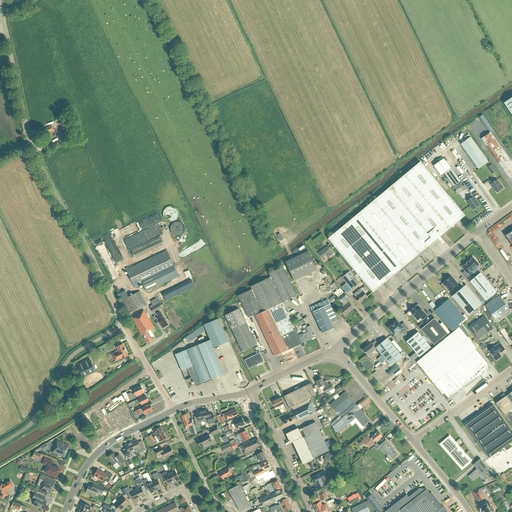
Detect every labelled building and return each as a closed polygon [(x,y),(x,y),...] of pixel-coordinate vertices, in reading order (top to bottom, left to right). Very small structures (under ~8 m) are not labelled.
[(55,131),(52,125),(41,131),(45,138),(50,136),(49,134),(55,131)] [(511,162),(491,132),(481,139),(509,179),(511,177),(511,162)] [(461,144),(478,169),(488,161),(468,134),(464,138),(466,140),(461,144)] [(442,146),(451,156),(454,153),(445,143),(442,146)] [(373,292),(465,215),(420,162),(328,238),(373,292)] [(451,168),(444,173),(454,186),(456,190),(463,185),(460,181),(451,168)] [(491,184),(497,192),(503,188),(497,180),(493,182),(491,180),(489,181),(491,184)] [(473,209),(479,205),(473,197),(471,194),(469,196),(471,198),(467,201),(473,209)] [(160,236),(134,249),(137,256),(163,244),(160,236)] [(318,253),(322,257),(330,251),(326,246),(318,253)] [(108,251),(111,261),(118,258),(114,248),(108,251)] [(135,288),(175,269),(167,250),(126,270),(135,288)] [(285,262),(294,281),(317,270),(308,251),(285,262)] [(473,258),(462,267),(465,270),(462,273),(467,278),(470,275),(468,273),(479,264),(473,258)] [(250,287),(251,289),(238,296),(248,317),(262,311),(262,312),(255,315),(275,356),(316,337),(310,325),(306,327),(308,332),(303,334),(298,336),(283,303),(297,296),(283,266),(269,273),(270,277),(250,287)] [(344,289),(347,293),(357,284),(356,283),(359,282),(349,271),(342,277),(346,283),(343,286),(346,288),(344,289)] [(470,281),(486,301),(496,292),(480,272),(470,281)] [(451,276),(442,283),(450,292),(458,285),(451,276)] [(177,280),(145,292),(148,298),(179,285),(177,280)] [(334,291),(339,287),(335,282),(330,286),(334,291)] [(482,304),(466,285),(452,296),(468,316),(482,304)] [(345,292),(341,287),(334,293),(342,302),(349,296),(345,292)] [(356,292),(357,293),(355,295),(356,297),(355,298),(360,303),(367,297),(361,289),(356,292)] [(125,290),(119,293),(123,300),(130,313),(147,305),(140,291),(129,297),(125,290)] [(458,329),(466,338),(468,336),(458,323),(465,317),(448,298),(434,310),(450,329),(451,328),(455,332),(458,329)] [(328,299),(327,300),(311,307),(323,333),(334,328),(332,324),(338,321),(328,299)] [(487,309),(495,320),(509,310),(502,299),(487,309)] [(354,308),(349,302),(344,306),(343,305),(342,306),(343,307),(340,310),(345,316),(354,308)] [(160,303),(151,309),(149,310),(151,314),(153,313),(159,310),(159,311),(156,313),(161,321),(159,322),(163,328),(168,325),(165,319),(164,319),(160,311),(162,310),(162,308),(160,303)] [(410,311),(417,320),(420,318),(422,320),(427,316),(420,307),(418,309),(415,306),(410,311)] [(239,308),(225,315),(228,322),(230,326),(232,329),(243,351),(256,345),(255,343),(246,323),(239,308)] [(144,310),(131,318),(142,335),(143,335),(148,343),(153,340),(148,332),(154,328),(144,310)] [(484,316),(469,327),(478,339),(493,328),(484,316)] [(229,342),(219,318),(204,324),(214,348),(229,342)] [(421,329),(434,345),(447,333),(435,318),(421,329)] [(341,319),(335,324),(338,328),(336,329),(339,333),(347,327),(341,319)] [(389,327),(388,328),(389,328),(395,335),(401,330),(403,332),(408,328),(404,323),(401,325),(397,321),(389,327)] [(455,332),(419,362),(448,398),(481,375),(484,379),(485,378),(487,376),(484,372),(486,368),(487,363),(466,338),(458,329),(455,332)] [(419,357),(431,347),(418,332),(406,341),(419,357)] [(379,345),(376,347),(391,366),(402,357),(387,338),(379,345)] [(191,377),(193,376),(197,385),(201,383),(224,373),(210,340),(176,354),(182,370),(186,369),(187,371),(188,370),(191,377)] [(371,343),(363,350),(368,355),(370,358),(374,355),(372,352),(376,349),(375,348),(376,347),(379,345),(375,341),(372,344),(371,343)] [(501,356),(499,353),(500,352),(501,352),(505,349),(500,342),(494,347),(494,346),(488,350),(495,360),(501,356)] [(128,354),(123,344),(117,347),(118,350),(112,353),(116,361),(122,358),(122,359),(127,356),(128,354)] [(264,361),(260,352),(244,360),(249,369),(264,361)] [(83,377),(95,371),(90,358),(77,364),(83,377)] [(332,389),(333,388),(333,387),(334,386),(333,384),(332,385),(331,383),(328,384),(326,380),(323,382),(322,378),(316,381),(321,390),(324,389),(326,392),(332,389)] [(310,383),(284,396),(284,397),(286,400),(287,402),(289,406),(290,409),(297,405),(306,401),(308,403),(310,402),(309,400),(316,396),(310,383)] [(132,394),(131,392),(127,394),(130,400),(141,394),(141,393),(144,392),(141,386),(133,389),(135,393),(132,394)] [(507,396),(507,395),(496,403),(511,424),(511,391),(510,393),(507,396)] [(333,397),(336,400),(330,405),(340,417),(356,404),(345,392),(339,397),(337,394),(333,397)] [(133,399),(127,402),(129,406),(135,403),(136,405),(141,403),(142,405),(149,401),(148,401),(148,400),(148,398),(147,398),(146,396),(143,397),(142,397),(134,401),(133,399)] [(281,397),(273,401),(276,407),(284,404),(284,403),(287,402),(286,400),(284,397),(281,398),(281,397)] [(291,419),(296,416),(298,420),(315,412),(310,402),(308,403),(293,410),(294,412),(290,415),(289,415),(282,418),(285,424),(288,422),(289,422),(292,420),(291,419)] [(134,412),(136,416),(142,413),(142,412),(144,411),(146,414),(153,410),(153,409),(152,407),(151,407),(150,404),(142,407),(143,408),(140,409),(140,408),(134,412)] [(465,425),(479,444),(489,458),(511,441),(511,430),(494,405),(465,425)] [(238,414),(235,408),(227,412),(228,414),(223,416),(225,421),(230,418),(238,414)] [(354,408),(344,416),(341,419),(347,426),(356,418),(363,426),(370,421),(360,409),(357,412),(354,408)] [(203,411),(204,421),(208,420),(208,424),(215,423),(213,415),(210,416),(209,415),(208,410),(203,411)] [(204,421),(203,411),(197,412),(198,417),(197,418),(195,418),(196,426),(202,425),(201,421),(204,421)] [(189,420),(187,414),(181,416),(186,428),(194,425),(192,419),(189,420)] [(241,417),(233,421),(234,423),(231,424),(233,428),(236,427),(236,428),(245,424),(241,417)] [(347,426),(341,419),(332,427),(337,433),(347,426)] [(87,425),(84,420),(77,424),(80,429),(87,425)] [(325,442),(319,430),(316,422),(299,430),(298,428),(286,434),(290,443),(293,442),(303,464),(313,459),(313,458),(329,451),(328,448),(327,447),(325,442)] [(209,430),(212,435),(219,432),(218,431),(221,429),(219,426),(216,427),(209,430)] [(155,437),(164,432),(161,427),(154,430),(155,432),(151,434),(151,435),(149,436),(148,436),(144,438),(146,441),(150,439),(153,437),(155,437)] [(249,439),(246,430),(239,433),(236,435),(237,439),(238,439),(240,443),(244,441),(249,439)] [(382,436),(378,431),(372,436),(373,437),(371,438),(368,435),(362,440),(368,448),(374,443),(373,441),(375,439),(376,441),(382,436)] [(164,432),(155,437),(157,442),(166,438),(164,432)] [(208,445),(213,443),(209,434),(198,440),(202,447),(208,444),(208,445)] [(449,436),(440,444),(462,469),(471,461),(449,436)] [(258,438),(241,446),(246,455),(256,450),(255,448),(261,445),(258,438)] [(131,442),(135,451),(138,450),(140,453),(146,450),(142,441),(138,442),(137,439),(131,442)] [(232,448),(233,449),(238,447),(236,442),(235,442),(234,440),(229,442),(230,443),(232,448)] [(398,454),(386,440),(379,446),(387,456),(387,457),(389,460),(391,460),(398,454)] [(65,457),(69,446),(57,441),(52,452),(65,457)] [(135,451),(131,442),(125,445),(126,448),(123,450),(127,459),(133,456),(132,453),(135,451)] [(230,443),(229,443),(221,447),(224,453),(232,449),(232,448),(230,443)] [(165,458),(174,454),(172,450),(171,450),(170,447),(163,450),(161,447),(155,450),(158,455),(162,453),(165,458)] [(32,457),(39,460),(41,454),(35,451),(32,457)] [(324,460),(329,462),(333,452),(331,451),(326,454),(324,460)] [(266,459),(263,452),(257,454),(254,456),(255,458),(258,457),(261,462),(266,459)] [(113,453),(108,457),(114,464),(117,462),(120,465),(125,461),(120,455),(118,458),(113,453)] [(51,465),(53,462),(45,458),(42,464),(48,466),(45,472),(57,477),(60,469),(51,465)] [(477,469),(468,476),(472,481),(478,476),(484,482),(487,479),(484,475),(490,470),(480,459),(473,465),(477,469)] [(270,467),(267,461),(264,462),(261,464),(257,466),(260,470),(254,473),(256,476),(265,472),(264,470),(270,467)] [(179,479),(177,475),(180,474),(177,467),(172,469),(173,471),(170,473),(174,482),(179,479)] [(229,467),(219,472),(223,479),(232,474),(229,467)] [(105,473),(98,469),(94,476),(103,481),(104,480),(108,482),(113,475),(106,471),(105,473)] [(267,471),(256,477),(258,482),(262,481),(263,482),(276,476),(274,472),(269,475),(267,471)] [(156,490),(162,488),(157,479),(160,478),(157,472),(152,475),(155,480),(152,481),(156,490)] [(174,482),(170,473),(167,474),(166,472),(162,474),(165,481),(168,480),(170,484),(174,482)] [(325,479),(322,472),(313,477),(316,483),(317,483),(318,486),(311,489),(314,495),(331,487),(327,480),(325,481),(324,479),(325,479)] [(35,489),(50,495),(56,480),(41,474),(35,489)] [(156,490),(152,481),(149,483),(147,477),(142,480),(144,485),(147,484),(151,493),(156,490)] [(0,494),(2,498),(9,494),(6,490),(13,485),(10,480),(3,484),(2,483),(0,484),(0,494)] [(277,480),(270,483),(274,491),(281,488),(277,480)] [(103,491),(104,488),(94,484),(92,487),(89,485),(86,491),(96,495),(96,493),(98,494),(100,490),(103,491)] [(229,490),(240,511),(251,506),(239,484),(229,490)] [(146,496),(141,487),(140,485),(138,486),(138,488),(136,489),(141,499),(146,496)] [(130,489),(129,489),(129,487),(126,488),(131,500),(134,499),(135,501),(141,499),(136,489),(133,490),(132,488),(130,489)] [(444,511),(445,511),(442,507),(443,507),(431,492),(429,493),(426,489),(420,488),(409,496),(407,494),(385,511),(384,510),(380,511),(444,511)] [(285,496),(282,489),(272,493),(260,498),(264,507),(285,496)] [(472,492),(477,502),(484,498),(480,489),(472,492)] [(319,494),(322,501),(328,498),(324,491),(319,494)] [(225,492),(219,494),(221,500),(227,498),(225,492)] [(42,499),(43,496),(35,493),(33,498),(35,499),(34,501),(35,502),(34,505),(43,509),(46,501),(43,500),(42,499)] [(120,498),(118,500),(125,507),(129,503),(120,494),(118,496),(120,498)] [(368,500),(351,507),(352,511),(369,511),(376,509),(377,511),(380,511),(384,510),(371,494),(367,498),(368,500)] [(318,495),(310,499),(312,503),(315,502),(315,503),(313,504),(316,511),(325,511),(329,510),(325,504),(322,505),(320,501),(319,501),(319,500),(320,499),(318,495)] [(276,510),(281,507),(289,504),(286,498),(278,502),(280,505),(277,506),(277,505),(270,508),(271,511),(276,510)] [(125,507),(118,500),(114,505),(121,511),(125,507)] [(13,502),(11,507),(12,507),(11,510),(16,511),(18,511),(19,510),(19,511),(22,505),(13,502)] [(185,511),(183,508),(179,510),(176,502),(155,511),(185,511)] [(82,503),(79,508),(88,511),(90,506),(82,503)] [(490,507),(487,506),(486,503),(483,505),(484,507),(483,510),(483,511),(490,511),(491,510),(490,507)]
